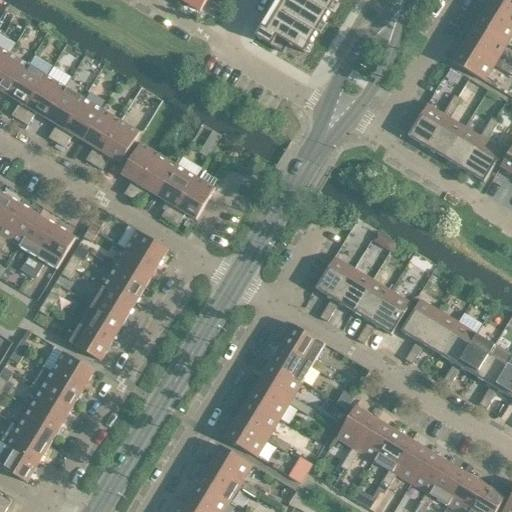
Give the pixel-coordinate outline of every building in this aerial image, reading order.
[(183,0),(200,10),(200,11),(201,11),(208,0),(183,0)] [(222,16),(229,3),(223,0),(215,0),(210,9),(222,16)] [(281,0),(266,27),(260,23),(254,33),(281,50),(287,41),(303,50),(304,48),(301,46),(305,38),(309,41),(317,28),(313,25),(318,18),(321,20),(329,7),(325,5),(328,0),(281,0)] [(511,0),(491,0),(488,5),(511,19),(511,0)] [(508,43),(511,37),(511,19),(488,5),(477,24),(508,43)] [(466,42),(497,61),(495,65),(505,71),(509,64),(500,58),(508,43),(477,24),(466,42)] [(486,81),(495,65),(497,61),(466,42),(454,62),(486,81)] [(0,71),(11,54),(0,47),(0,71)] [(64,50),(59,59),(66,63),(72,54),(64,50)] [(0,89),(0,90),(10,96),(29,65),(11,54),(0,71),(0,89)] [(21,102),(13,116),(21,121),(48,76),(29,65),(10,96),(21,102)] [(29,125),(37,112),(47,118),(66,87),(48,76),(21,121),(29,125)] [(58,125),(50,138),(58,143),(85,98),(66,87),(47,118),(58,125)] [(463,99),(455,95),(449,105),(457,109),(463,99)] [(66,148),(74,135),(84,141),(103,110),(85,98),(58,143),(66,148)] [(444,114),(428,105),(409,136),(428,148),(447,116),(451,119),(457,109),(449,105),(444,114)] [(95,147),(87,160),(95,165),(122,121),(103,110),(84,141),(95,147)] [(447,159),(466,128),(451,119),(447,116),(428,148),(447,159)] [(500,122),(492,117),(486,127),(494,132),(500,122)] [(103,170),(111,157),(121,163),(122,164),(141,132),(122,121),(95,165),(103,170)] [(465,170),(484,139),(488,141),(494,132),(486,127),(481,137),(466,128),(447,159),(465,170)] [(214,131),(201,151),(210,156),(222,136),(214,131)] [(504,151),(488,141),(484,139),(465,170),(485,182),(504,151)] [(125,194),(133,199),(160,155),(142,144),(142,143),(141,143),(122,175),(123,175),(133,181),(125,194)] [(511,149),(502,166),(511,172),(511,149)] [(139,208),(149,191),(160,197),(179,166),(160,155),(133,199),(131,203),(139,208)] [(203,168),(185,158),(180,167),(179,166),(160,197),(170,203),(162,217),(170,221),(197,177),(203,168)] [(200,179),(197,177),(170,221),(178,226),(186,213),(196,219),(197,220),(216,188),(215,188),(213,187),(217,180),(204,172),(200,179)] [(0,238),(21,205),(2,194),(0,196),(0,238)] [(0,249),(2,251),(9,240),(20,247),(39,216),(21,205),(0,238),(0,249)] [(31,254),(25,264),(32,269),(57,227),(39,216),(20,247),(31,254)] [(105,223),(96,218),(90,227),(99,233),(105,223)] [(57,270),(76,239),(57,227),(32,269),(39,273),(46,263),(57,270)] [(84,237),(93,243),(99,233),(90,227),(84,237)] [(169,249),(138,231),(127,249),(158,268),(169,249)] [(115,268),(146,287),(158,268),(127,249),(115,268)] [(82,260),(74,255),(68,264),(76,270),(82,260)] [(336,257),(317,289),(332,299),(327,308),(334,313),(340,303),(336,301),(355,269),(336,257)] [(62,274),(70,279),(76,270),(68,264),(62,274)] [(104,286),(135,305),(146,287),(115,268),(104,286)] [(355,312),(374,280),(355,269),(336,301),(340,303),(355,312)] [(373,323),(392,291),(374,280),(355,312),(369,321),(364,330),(371,335),(377,325),(373,323)] [(93,305),(124,324),(135,305),(104,286),(93,305)] [(377,325),(393,335),(412,303),(392,291),(373,323),(377,325)] [(60,297),(51,292),(46,301),(54,307),(60,297)] [(421,300),(402,331),(418,341),(412,350),(419,355),(425,345),(421,343),(441,311),(421,300)] [(40,311),(48,316),(54,307),(46,301),(40,311)] [(82,323),(113,342),(124,324),(93,305),(82,323)] [(321,318),(328,322),(334,313),(327,308),(321,318)] [(440,354),(459,323),(441,311),(421,343),(425,345),(440,354)] [(70,342),(101,361),(113,342),(82,323),(70,342)] [(458,365),(477,334),(459,323),(440,354),(455,363),(449,373),(456,377),(462,368),(458,365)] [(317,360),(326,344),(295,325),(283,345),(315,364),(312,367),(322,373),(326,366),(317,360)] [(358,340),(365,344),(371,335),(364,330),(358,340)] [(477,377),(496,345),(477,334),(458,365),(462,368),(477,377)] [(31,344),(22,339),(17,349),(25,354),(31,344)] [(315,364),(283,345),(272,363),(303,382),(312,367),(315,364)] [(495,388),(511,360),(511,354),(496,345),(477,377),(492,386),(486,395),(493,399),(499,390),(495,388)] [(96,371),(56,347),(45,366),(84,390),(96,371)] [(11,359),(19,364),(25,354),(17,349),(11,359)] [(406,360),(413,364),(419,355),(412,350),(406,360)] [(511,397),(511,360),(495,388),(499,390),(511,397)] [(303,382),(272,363),(260,382),(292,401),(290,404),(299,410),(304,403),(294,397),(303,382)] [(34,384),(42,389),(73,408),(84,390),(45,366),(34,384)] [(331,379),(336,372),(326,366),(322,373),(331,379)] [(443,382),(451,387),(456,377),(449,373),(443,382)] [(9,381),(0,376),(0,389),(3,391),(9,381)] [(292,401),(260,382),(249,400),(281,419),(290,404),(292,401)] [(31,408),(62,427),(73,408),(42,389),(31,408)] [(346,393),(338,404),(347,410),(354,398),(346,393)] [(480,405),(487,409),(493,399),(486,395),(480,405)] [(281,419),(249,400),(238,419),(270,438),(268,441),(277,447),(281,440),(272,434),(281,419)] [(309,416),(314,409),(304,403),(299,410),(309,416)] [(337,438),(353,448),(357,450),(376,418),(356,407),(337,438)] [(19,426),(51,445),(62,427),(31,408),(19,426)] [(375,461),(394,429),(376,418),(357,450),(353,448),(347,457),(355,461),(360,452),(375,461)] [(258,457),(268,441),(270,438),(238,419),(226,438),(258,457)] [(19,426),(12,422),(1,441),(8,445),(39,464),(51,445),(19,426)] [(394,472),(413,441),(394,429),(375,461),(390,470),(394,472)] [(287,453),(291,446),(281,440),(277,447),(287,453)] [(412,483),(431,452),(413,441),(394,472),(390,470),(384,479),(392,484),(397,474),(412,483)] [(0,457),(0,465),(28,483),(39,464),(8,445),(0,457)] [(253,465),(222,446),(210,465),(242,484),(239,488),(249,494),(253,486),(244,481),(253,465)] [(431,495),(450,463),(431,452),(412,483),(427,492),(431,495)] [(342,467),(349,471),(355,461),(347,457),(342,467)] [(314,465),(302,458),(291,477),(302,483),(314,465)] [(449,506),(468,474),(450,463),(431,495),(427,492),(421,502),(429,506),(434,497),(449,506)] [(242,484),(210,465),(199,484),(230,503),(239,488),(242,484)] [(470,511),(487,485),(468,474),(449,506),(459,511),(470,511)] [(382,491),(386,494),(392,484),(384,479),(378,489),(382,491)] [(224,511),(230,503),(199,484),(188,502),(203,511),(224,511)] [(497,511),(506,497),(487,485),(470,511),(497,511)] [(259,500),(263,492),(253,486),(249,494),(259,500)] [(374,497),(359,488),(353,499),(371,510),(382,491),(378,489),(374,497)] [(511,511),(511,496),(502,511),(511,511)] [(5,511),(12,501),(4,497),(0,502),(0,511),(5,511)] [(203,511),(188,502),(181,511),(203,511)] [(415,511),(416,511),(425,511),(429,506),(421,502),(415,511)]
